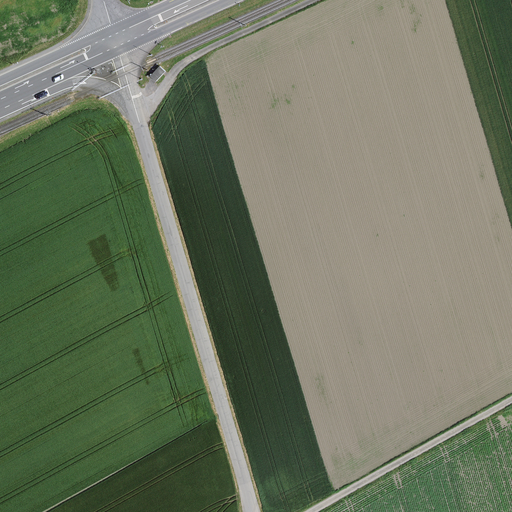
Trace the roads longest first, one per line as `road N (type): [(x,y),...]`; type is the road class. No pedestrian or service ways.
road 1 (unclassified): [(252,511),(135,105)]
road 2 (track): [(511,400),(311,511)]
road 3 (unclassified): [(1,104),(86,82),(135,105)]
road 4 (secondary): [(1,104),(117,49)]
road 5 (secondary): [(117,49),(230,0)]
road 6 (secondary): [(112,30),(0,80)]
